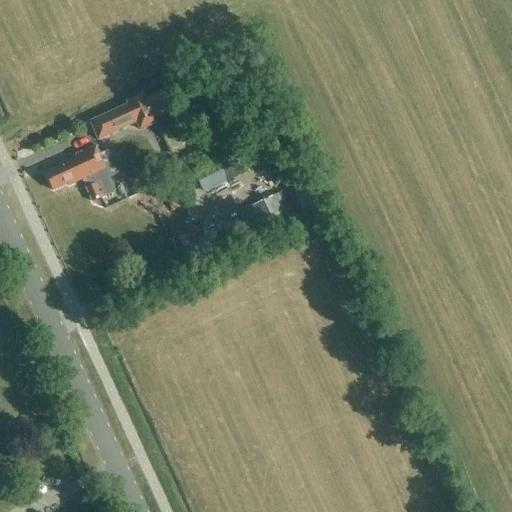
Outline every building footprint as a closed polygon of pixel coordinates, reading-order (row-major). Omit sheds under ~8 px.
[(159,93),(143,100),(141,95),(126,102),(127,106),(89,123),(97,141),(136,123),(139,131),(155,124),(153,121),(168,114),(159,93)] [(67,185),(68,187),(82,180),(86,189),(86,190),(92,203),(101,198),(95,185),(94,186),(89,177),(97,173),(98,176),(107,179),(116,175),(120,165),(116,156),(106,153),(99,156),(95,148),(58,165),(59,167),(44,174),(52,192),(67,185)] [(165,205),(171,215),(193,202),(184,187),(171,195),(174,200),(165,205)] [(273,195),(258,203),(267,220),(282,212),(273,195)] [(9,511),(0,490),(0,511),(9,511)]
